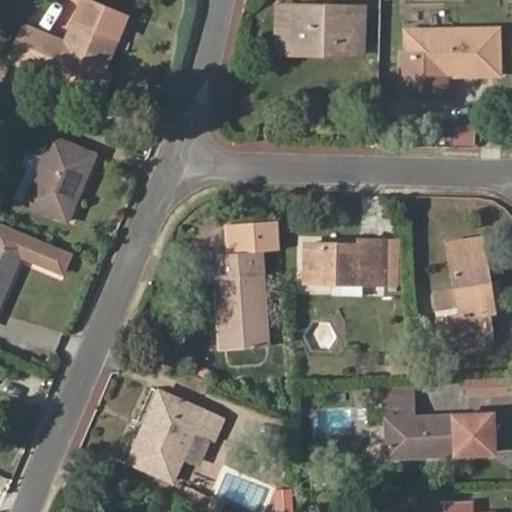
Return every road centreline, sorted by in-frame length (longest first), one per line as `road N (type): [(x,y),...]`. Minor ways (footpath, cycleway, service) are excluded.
road 1 (residential): [(22,511),(173,162)]
road 2 (residential): [(173,162),(511,176)]
